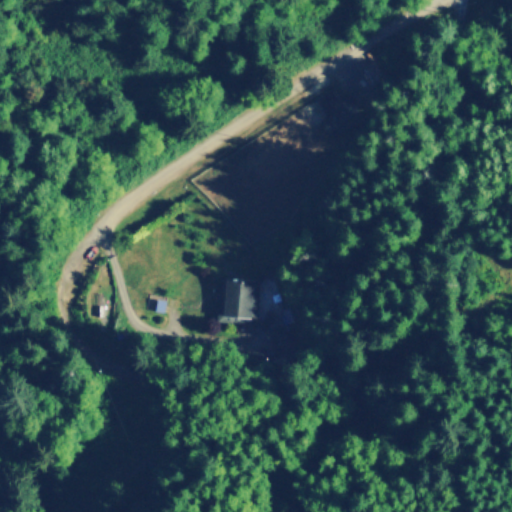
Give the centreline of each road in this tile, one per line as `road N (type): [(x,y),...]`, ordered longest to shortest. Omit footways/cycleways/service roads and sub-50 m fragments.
road 1 (residential): [(59,511),(153,446),(157,405),(87,344),(66,309),(68,269),(106,220),(208,143),(434,0)]
road 2 (track): [(153,446),(250,453),(307,494),(311,511)]
